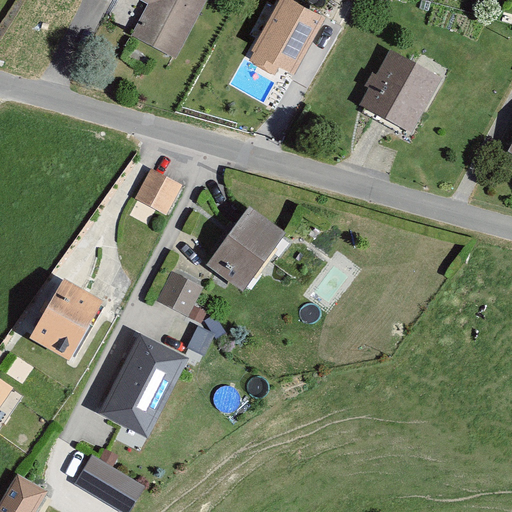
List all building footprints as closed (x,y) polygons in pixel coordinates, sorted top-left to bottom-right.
[(144,0),(153,4),(135,38),(176,59),(206,0),(144,0)] [(324,19),(289,0),(282,0),(250,59),(277,74),(281,67),(294,74),(324,19)] [(450,78),(399,50),(365,113),(416,141),(450,78)] [(187,186),(157,170),(141,200),(171,216),(187,186)] [(282,236),(250,213),(211,267),(243,290),(282,236)] [(203,288),(174,275),(159,306),(188,319),(203,288)] [(100,308),(65,288),(34,341),(69,361),(100,308)] [(214,368),(228,339),(200,325),(186,355),(214,368)] [(185,364),(141,342),(104,415),(148,437),(185,364)] [(0,405),(10,391),(0,383),(0,405)] [(129,511),(142,492),(94,462),(80,484),(123,511),(129,511)] [(18,481),(0,511),(34,511),(44,496),(18,481)]
